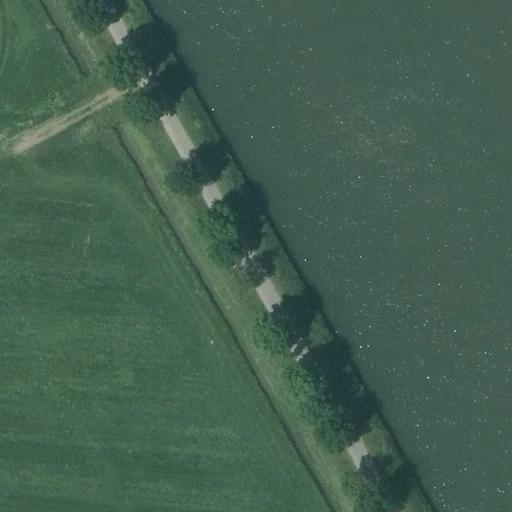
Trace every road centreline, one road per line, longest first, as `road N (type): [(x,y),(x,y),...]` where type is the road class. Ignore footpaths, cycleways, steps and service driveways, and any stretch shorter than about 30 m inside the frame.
road 1 (unclassified): [(389,511),(98,0)]
road 2 (track): [(36,139),(143,78)]
